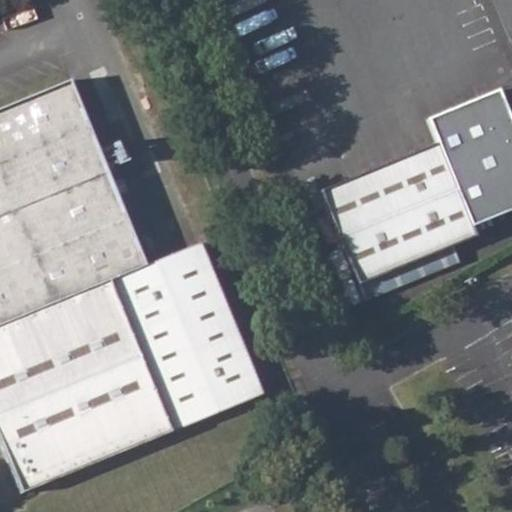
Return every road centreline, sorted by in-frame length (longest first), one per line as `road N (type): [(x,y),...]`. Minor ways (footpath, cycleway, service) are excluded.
road 1 (unknown): [(83,33),(168,202)]
road 2 (unknown): [(357,0),(390,134)]
